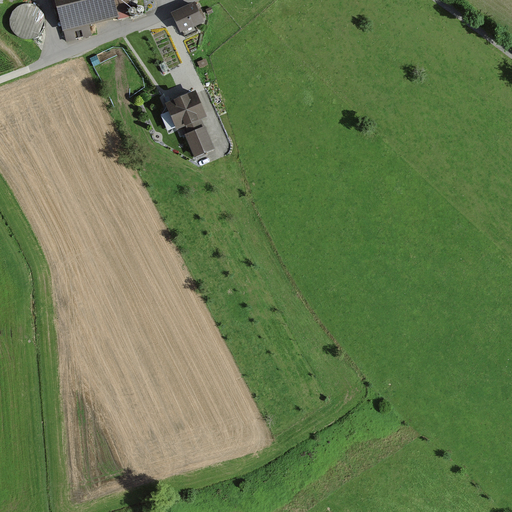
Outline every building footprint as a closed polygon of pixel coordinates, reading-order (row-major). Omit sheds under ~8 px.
[(30,44),(45,27),(40,22),(45,17),(28,0),(7,22),(30,44)] [(129,0),(54,0),(62,31),(117,17),(118,19),(129,17),(127,8),(131,7),(129,0)] [(174,13),(181,30),(201,22),(195,5),(174,13)] [(208,65),(206,58),(197,62),(200,68),(208,65)] [(194,91),(163,104),(173,128),(204,115),(194,91)] [(201,128),(184,136),(193,157),(211,150),(201,128)]
